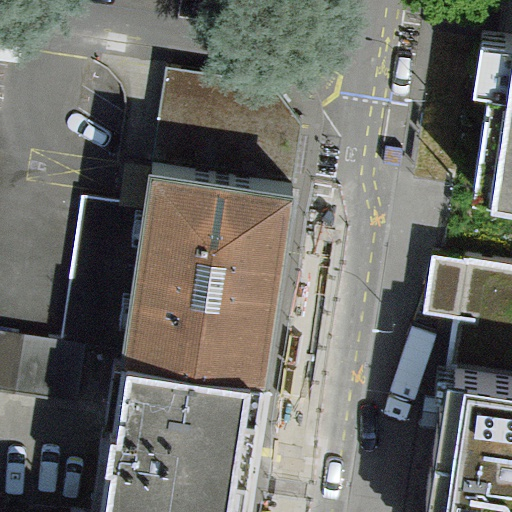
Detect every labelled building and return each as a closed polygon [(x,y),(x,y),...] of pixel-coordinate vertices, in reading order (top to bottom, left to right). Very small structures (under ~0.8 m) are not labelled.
[(498,40),(476,186),(511,192),(511,29),(500,28),(498,40)] [(169,63),(155,157),(294,178),(303,121),(274,80),(169,63)] [(155,157),(148,203),(128,346),(265,368),(294,178),(155,157)] [(117,345),(128,346),(148,203),(113,197),(86,194),(65,337),(88,340),(117,345)] [(423,511),(511,511),(511,265),(436,255),(427,315),(457,319),(423,511)] [(65,337),(0,325),(0,387),(79,400),(88,340),(65,337)] [(128,346),(101,511),(242,511),(265,368),(128,346)]
